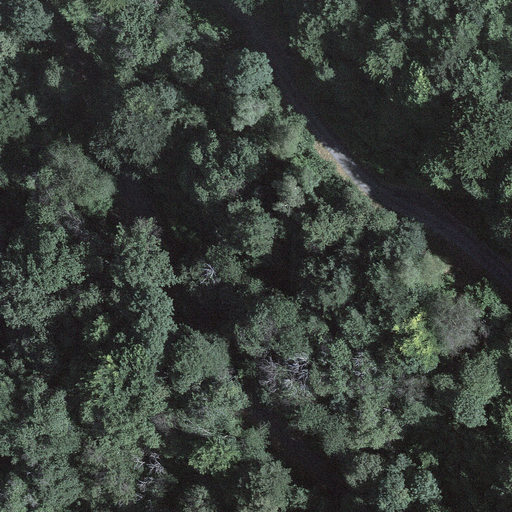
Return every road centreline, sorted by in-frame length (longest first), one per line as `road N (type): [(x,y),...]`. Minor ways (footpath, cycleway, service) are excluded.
road 1 (unclassified): [(351,511),(338,485),(228,372),(129,185),(58,0)]
road 2 (unclassified): [(223,0),(266,45),(304,119),(357,180),(511,291)]
